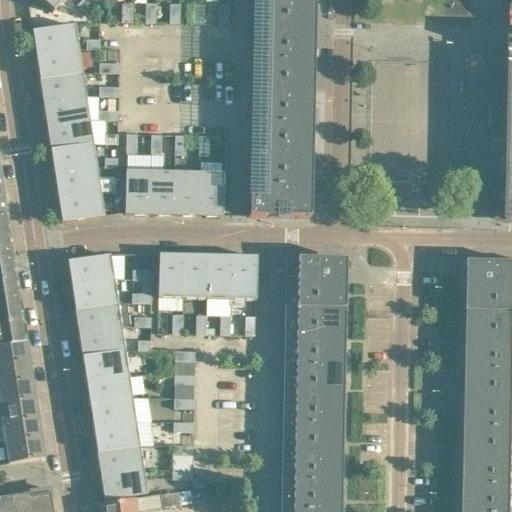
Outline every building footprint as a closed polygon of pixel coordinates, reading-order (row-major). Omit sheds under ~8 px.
[(35,0),(51,14),(63,0),(35,0)] [(96,0),(88,0),(86,3),(93,10),(99,3),(96,0)] [(251,0),(251,10),(251,27),(249,139),(248,198),(248,218),(309,220),(310,202),(310,158),(311,140),(312,95),(312,77),(313,33),(313,0),(251,0)] [(93,10),(86,3),(80,10),(87,17),(93,10)] [(121,5),(121,24),(131,24),(131,6),(121,5)] [(145,6),(145,25),(155,25),(155,6),(145,6)] [(169,6),(169,25),(179,25),(179,6),(169,6)] [(193,6),(193,26),(203,26),(203,7),(193,6)] [(218,7),(218,26),(228,26),(228,7),(218,7)] [(31,33),(35,58),(77,51),(74,26),(32,33),(31,33)] [(98,51),(98,41),(86,41),(85,51),(98,51)] [(511,43),(510,116),(509,168),(509,188),(503,188),(496,188),(495,224),(511,224),(511,43)] [(81,75),(77,51),(35,58),(38,82),(81,75)] [(98,75),(118,75),(118,65),(98,65),(98,75)] [(38,82),(42,105),(85,99),(81,75),(38,82)] [(98,99),(117,99),(117,89),(98,89),(98,99)] [(88,122),(85,99),(42,105),(46,129),(88,122)] [(97,123),(117,123),(117,113),(98,113),(97,123)] [(46,129),(49,153),(92,147),(88,122),(46,129)] [(104,146),(117,146),(117,136),(104,136),(104,146)] [(125,136),(125,156),(135,156),(135,136),(125,136)] [(160,156),(160,137),(150,137),(150,156),(160,156)] [(184,157),(184,137),(174,137),(174,157),(184,157)] [(198,157),(208,157),(208,138),(198,138),(198,157)] [(96,171),(92,147),(49,153),(53,177),(96,171)] [(104,170),(116,170),(116,160),(104,160),(104,170)] [(96,171),(53,177),(57,201),(100,195),(96,171)] [(124,191),(124,201),(124,216),(148,216),(149,173),(125,173),(124,182),(124,191)] [(148,216),(171,217),(171,174),(149,173),(148,216)] [(174,174),(171,174),(171,217),(195,217),(196,174),(174,174)] [(196,174),(195,217),(221,218),(222,175),(198,174),(196,174)] [(114,182),(114,191),(124,191),(124,182),(114,182)] [(124,201),(124,191),(114,191),(114,201),(124,201)] [(103,218),(100,195),(57,201),(60,225),(103,218)] [(0,236),(9,235),(6,216),(0,216),(0,236)] [(0,258),(12,257),(12,255),(9,235),(0,236),(0,258)] [(12,257),(0,258),(0,281),(16,279),(12,257)] [(113,281),(109,258),(109,257),(66,263),(70,288),(113,281)] [(181,300),(182,257),(158,257),(157,300),(181,300)] [(205,257),(182,257),(181,300),(204,301),(205,257)] [(228,301),(228,258),(205,257),(204,301),(206,301),(228,301)] [(255,302),(256,258),(228,258),(228,301),(228,308),(230,308),(244,309),(244,302),(255,302)] [(282,291),(277,511),(339,511),(340,495),(339,495),(333,495),(333,455),(340,455),(341,455),(341,437),(334,437),(335,397),(341,397),(342,397),(343,380),(342,380),(335,380),(336,340),(342,340),(343,340),(344,279),(345,273),(345,261),(337,261),(299,260),(284,259),(283,271),(283,279),(282,279),(282,291)] [(511,511),(511,264),(469,263),(468,342),(475,343),(474,383),(467,383),(466,400),(474,400),(473,440),(466,440),(465,458),(473,458),(472,498),(464,498),(464,511),(511,511)] [(131,282),(151,282),(151,272),(132,272),(131,282)] [(0,301),(19,299),(16,279),(0,281),(0,301)] [(113,281),(70,288),(74,312),(117,305),(113,281)] [(131,305),(150,306),(151,296),(131,295),(131,305)] [(0,324),(22,321),(22,319),(19,299),(0,301),(0,324)] [(117,305),(74,312),(77,335),(120,329),(117,305)] [(254,338),(254,312),(245,312),(244,338),(254,338)] [(182,317),(172,317),(171,336),(181,336),(182,317)] [(195,317),(195,337),(205,337),(205,318),(195,317)] [(220,318),(219,337),(229,337),(230,318),(220,318)] [(130,329),(150,329),(150,319),(131,319),(130,329)] [(0,346),(26,343),(23,323),(22,321),(0,324),(0,346)] [(120,329),(77,335),(81,359),(124,353),(120,329)] [(150,353),(150,343),(137,342),(137,352),(150,353)] [(0,346),(0,366),(29,362),(26,343),(0,346)] [(124,353),(81,359),(82,363),(84,377),(85,383),(128,376),(124,353)] [(193,354),(174,353),(174,363),(193,364),(193,354)] [(0,386),(32,381),(29,362),(0,366),(0,386)] [(128,376),(85,383),(85,386),(88,400),(88,407),(131,400),(128,376)] [(193,387),(193,377),(174,377),(173,387),(193,387)] [(0,406),(35,401),(32,381),(0,386),(0,406)] [(131,400),(88,407),(92,430),(135,424),(131,400)] [(192,411),(193,401),(173,400),(173,410),(192,411)] [(35,401),(0,406),(0,426),(2,426),(38,421),(35,401)] [(41,440),(38,421),(2,426),(5,446),(41,440)] [(135,424),(92,430),(96,454),(139,447),(135,424)] [(192,434),(192,424),(173,424),(173,434),(192,434)] [(44,460),(41,440),(5,446),(8,465),(9,465),(44,460)] [(139,447),(96,454),(99,478),(142,471),(139,447)] [(172,448),(172,457),(191,458),(192,448),(172,448)] [(142,471),(99,478),(103,502),(159,494),(156,471),(142,471)] [(191,472),(172,471),(171,481),(191,482),(191,472)] [(0,511),(52,511),(48,489),(28,492),(28,494),(0,498),(0,511)] [(100,511),(145,511),(191,505),(189,492),(159,497),(104,505),(100,506),(100,511)]
